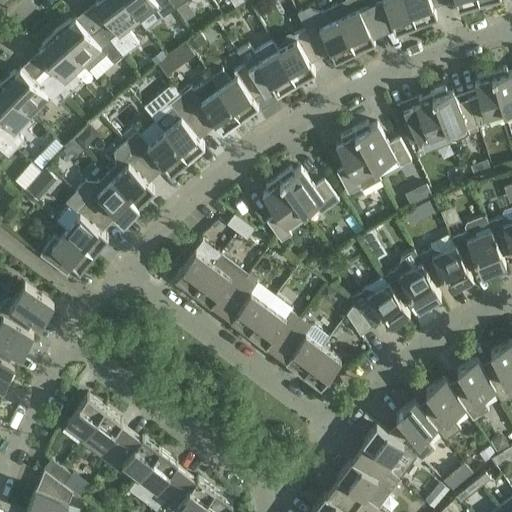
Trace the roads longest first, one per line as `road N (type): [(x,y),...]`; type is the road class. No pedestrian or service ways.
road 1 (residential): [(121,269),(261,139),(346,90),(511,30)]
road 2 (residential): [(331,429),(121,269)]
road 3 (residential): [(278,498),(72,338)]
road 4 (residential): [(331,429),(439,329),(511,294)]
road 5 (residential): [(0,472),(31,401),(72,338)]
